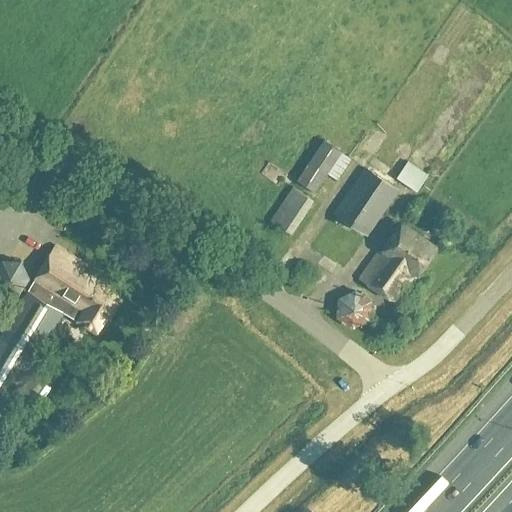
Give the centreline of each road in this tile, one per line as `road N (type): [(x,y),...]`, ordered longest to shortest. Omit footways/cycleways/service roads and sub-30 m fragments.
road 1 (unclassified): [(385,391),(302,318),(0,130)]
road 2 (unclassified): [(248,511),(385,391)]
road 3 (unclassified): [(385,391),(435,354),(511,274)]
